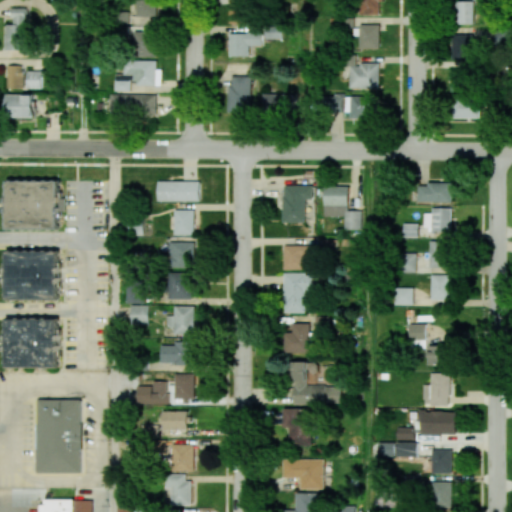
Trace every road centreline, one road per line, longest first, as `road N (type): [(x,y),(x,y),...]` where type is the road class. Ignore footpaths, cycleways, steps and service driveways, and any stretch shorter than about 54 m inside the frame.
road 1 (residential): [(0,147),(511,149)]
road 2 (residential): [(241,511),(242,148)]
road 3 (residential): [(497,511),(497,149)]
road 4 (residential): [(417,149),(417,0)]
road 5 (residential): [(194,148),(194,0)]
